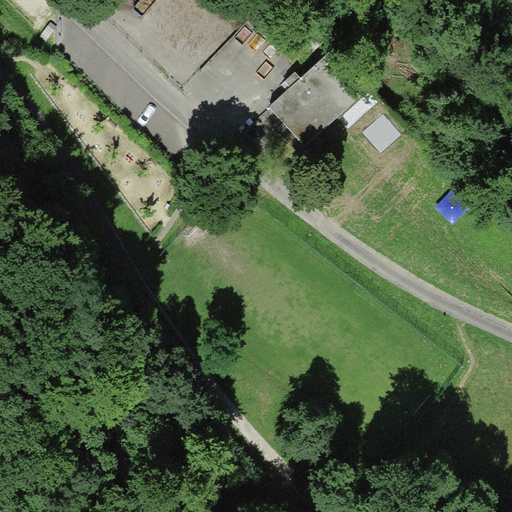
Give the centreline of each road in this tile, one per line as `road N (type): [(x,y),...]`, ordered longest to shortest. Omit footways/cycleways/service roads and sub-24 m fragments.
road 1 (track): [(511,333),(388,264),(220,145),(64,0)]
road 2 (track): [(0,68),(180,344),(256,439),(335,511)]
